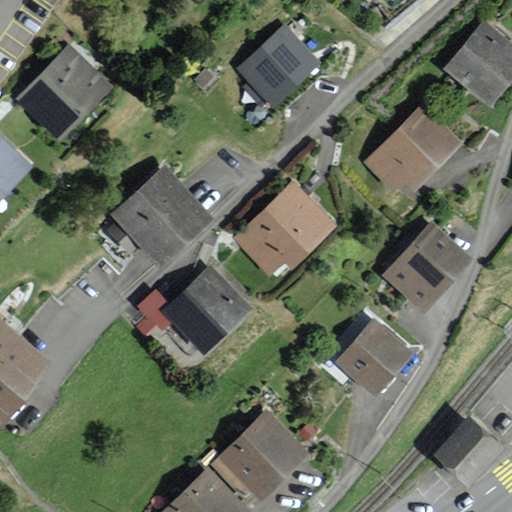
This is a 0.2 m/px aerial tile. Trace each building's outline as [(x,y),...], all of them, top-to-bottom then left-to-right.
[(511,76),(511,40),(485,19),(446,67),(490,103),(511,76)] [(287,24),(239,68),(274,107),(322,63),(287,24)] [(115,87),(68,43),(17,99),(64,142),(115,87)] [(461,141),(425,104),(367,161),(393,188),(403,178),(414,188),(461,141)] [(0,196),(30,166),(0,137),(0,196)] [(211,218),(167,168),(117,212),(161,261),(211,218)] [(334,225),(294,184),(238,239),(271,272),(285,259),(293,266),(334,225)] [(468,257),(432,225),(387,275),(423,307),(468,257)] [(251,309),(208,266),(164,310),(207,352),(251,309)] [(0,422),(50,362),(0,321),(0,422)] [(411,351),(375,321),(340,361),(376,392),(411,351)] [(305,453),(266,414),(215,463),(248,497),(255,490),(260,496),(305,453)] [(501,445),(473,419),(438,456),(466,482),(501,445)] [(242,511),(245,509),(209,472),(167,511),(242,511)]
